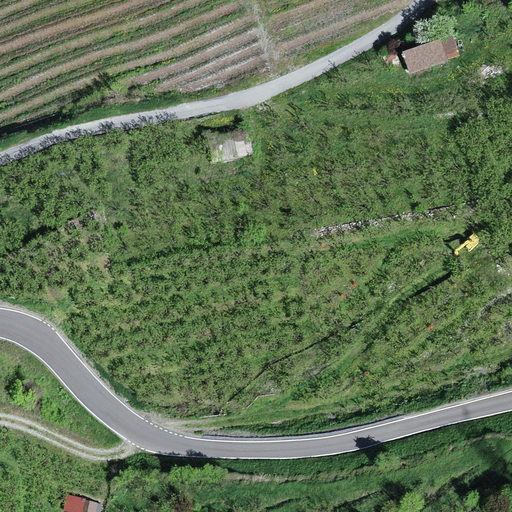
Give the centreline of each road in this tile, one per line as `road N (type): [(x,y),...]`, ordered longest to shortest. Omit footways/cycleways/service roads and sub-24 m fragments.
road 1 (unclassified): [(511,401),(327,445),(173,444),(128,424),(45,342),(0,322)]
road 2 (track): [(142,431),(122,451),(94,452),(0,418)]
